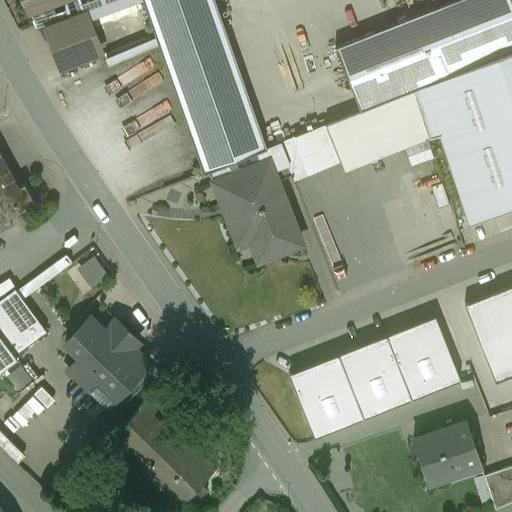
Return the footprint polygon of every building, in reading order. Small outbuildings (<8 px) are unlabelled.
[(24,0),(30,15),(70,0),(24,0)] [(91,0),(80,4),(83,12),(85,11),(88,19),(142,0),(91,0)] [(266,148),(214,0),(143,0),(203,173),(262,149),(266,148)] [(511,2),(511,0),(452,0),(335,47),(360,110),(412,89),(511,49),(511,2)] [(83,12),(41,28),(46,37),(51,35),(63,69),(102,54),(88,19),(85,11),(83,12)] [(511,49),(412,89),(428,138),(431,146),(441,141),(469,225),(511,210),(511,49)] [(360,110),(295,136),(309,174),(310,174),(340,162),(344,170),(410,144),(410,145),(428,138),(412,89),(360,110)] [(295,136),(278,143),(291,176),(293,180),(309,174),(295,136)] [(266,148),(262,149),(267,160),(268,160),(276,180),(277,182),(291,176),(278,143),(266,148)] [(0,229),(12,223),(9,217),(35,202),(24,183),(19,186),(0,151),(0,229)] [(267,160),(214,181),(222,202),(276,180),(268,160),(267,160)] [(276,180),(222,202),(237,240),(256,232),(266,257),(301,243),(277,182),(276,180)] [(449,205),(442,183),(431,186),(438,208),(449,205)] [(65,255),(16,290),(23,298),(71,263),(71,261),(67,255),(65,255)] [(107,275),(94,257),(81,267),(94,285),(107,275)] [(511,284),(465,303),(496,380),(511,373),(511,284)] [(15,288),(0,298),(0,334),(14,354),(46,331),(23,298),(16,290),(15,288)] [(460,379),(435,316),(290,373),(315,436),(460,379)] [(115,320),(104,331),(89,317),(65,341),(80,356),(68,368),(107,405),(148,363),(132,347),(138,342),(115,320)] [(0,334),(0,369),(17,357),(14,354),(0,334)] [(21,369),(12,376),(19,385),(28,379),(21,369)] [(145,400),(97,450),(118,469),(128,459),(179,507),(216,468),(145,400)] [(466,420),(413,438),(427,482),(480,464),(466,420)] [(511,464),(483,475),(494,508),(511,501),(511,464)]
